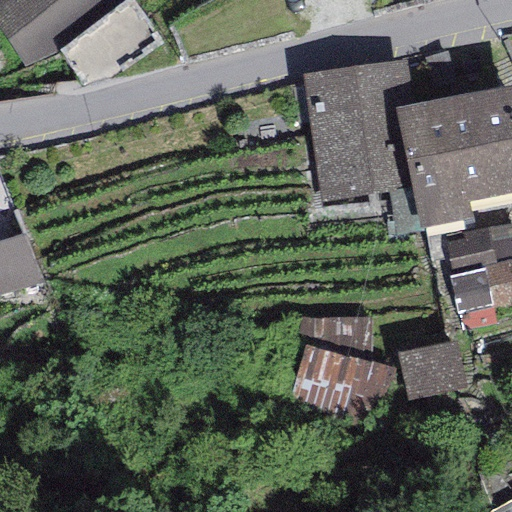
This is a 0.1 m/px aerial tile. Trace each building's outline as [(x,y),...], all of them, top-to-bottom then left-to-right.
[(0,0),(0,32),(24,68),(56,53),(51,40),(102,0),(0,0)] [(164,42),(130,0),(124,0),(58,50),(82,85),(110,76),(164,42)] [(397,107),(413,104),(406,59),(301,75),(321,200),(409,186),(397,107)] [(511,83),(413,104),(397,107),(409,186),(420,228),(470,218),(467,200),(511,191),(511,83)] [(511,222),(463,233),(464,240),(445,244),(452,274),(447,275),(457,319),(511,306),(511,222)] [(0,298),(42,284),(25,233),(0,241),(0,298)]
